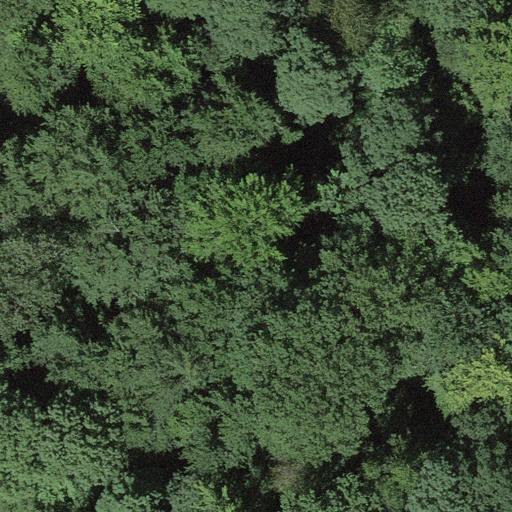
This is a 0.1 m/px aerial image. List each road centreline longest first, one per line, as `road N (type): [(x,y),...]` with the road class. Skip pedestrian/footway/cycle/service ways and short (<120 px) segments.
road 1 (track): [(213,511),(371,131)]
road 2 (track): [(452,0),(371,131)]
